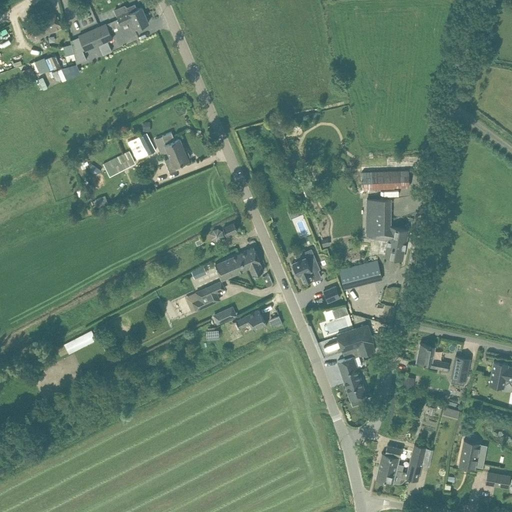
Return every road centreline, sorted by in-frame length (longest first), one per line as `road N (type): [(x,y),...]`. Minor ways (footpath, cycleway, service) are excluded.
road 1 (tertiary): [(346,442),(162,0)]
road 2 (unclassified): [(397,324),(449,106)]
road 3 (unclassified): [(346,442),(377,421),(397,324)]
